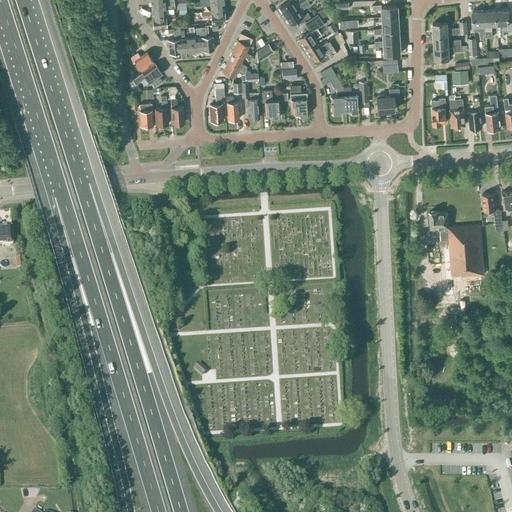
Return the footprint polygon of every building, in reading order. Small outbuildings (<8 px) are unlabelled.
[(210,11),(224,10),(222,0),(210,0),(200,1),(200,6),(209,5),(210,11)] [(284,15),(307,0),(299,0),(297,1),(296,0),(288,0),(278,7),(284,15)] [(309,4),(307,0),(284,15),(290,24),(298,19),(300,23),(310,16),(307,12),(302,15),(299,11),(309,4)] [(165,15),(165,9),(174,8),(174,3),(151,5),(152,16),(165,15)] [(187,14),(186,3),(178,3),(179,14),(187,14)] [(372,18),(397,17),(396,5),(381,6),(381,4),(372,5),(372,10),(380,9),(381,16),(372,17),(372,18)] [(327,14),(332,11),(329,5),(323,9),(327,14)] [(491,24),(497,24),(496,9),(484,10),(486,37),(492,37),(491,24)] [(508,9),(496,9),(497,24),(497,29),(498,37),(504,36),(503,29),(503,24),(509,23),(508,9)] [(224,10),(210,11),(201,12),(201,17),(210,16),(211,23),(225,21),(224,10)] [(480,38),(486,37),(484,10),(472,11),(473,31),(479,31),(480,38)] [(175,19),(175,15),(175,14),(173,14),(165,15),(152,16),(153,28),(166,26),(166,20),(175,19)] [(306,49),(317,42),(314,38),(320,34),(316,27),(323,23),(317,14),(305,22),(310,30),(299,38),(306,49)] [(373,31),(398,29),(397,17),(372,18),(372,22),(381,21),(381,28),(373,29),(373,31)] [(447,34),(467,33),(466,21),(459,21),(459,27),(447,28),(447,22),(432,23),(433,35),(447,34)] [(191,51),(202,50),(200,27),(195,28),(196,37),(190,37),(191,51)] [(200,27),(202,50),(214,49),(212,35),(205,36),(205,27),(200,27)] [(168,53),(180,52),(178,29),(173,29),(174,39),(167,39),(168,53)] [(191,51),(190,37),(183,38),(183,29),(178,29),(180,52),(191,51)] [(374,43),(398,42),(398,29),(373,31),(373,33),(381,33),(382,40),(374,41),(374,43)] [(357,30),(347,30),(348,42),(358,42),(357,30)] [(317,42),(306,49),(313,60),(324,53),(330,49),(332,52),(339,47),(338,46),(344,42),(339,33),(333,37),(332,36),(325,41),(325,42),(319,46),(317,42)] [(448,46),(447,34),(433,35),(434,47),(448,46)] [(260,46),(264,43),(260,37),(256,40),(260,46)] [(232,50),(237,53),(250,59),(251,55),(245,52),(248,45),(237,40),(232,50)] [(398,42),(374,43),(374,45),(382,45),(383,55),(399,54),(398,42)] [(131,55),(136,52),(131,43),(126,47),(131,55)] [(257,61),(272,51),(268,44),(256,51),(257,61)] [(448,46),(434,47),(434,59),(449,58),(448,52),(461,51),(468,51),(467,45),(461,45),(453,45),(448,46)] [(245,69),(245,68),(246,66),(240,63),(243,56),(237,53),(232,50),(227,60),(245,69)] [(488,62),(500,61),(499,50),(487,51),(488,62)] [(153,61),(146,51),(140,56),(137,52),(129,57),(132,61),(131,61),(132,63),(135,61),(141,70),(153,61)] [(244,72),(245,69),(227,60),(222,71),(234,77),(237,69),(244,72)] [(455,70),(470,68),(469,61),(455,64),(455,70)] [(149,82),(162,73),(154,63),(141,72),(142,72),(128,82),(131,86),(135,84),(145,76),(149,82)] [(343,87),(341,83),(340,83),(330,66),(320,72),(323,78),(327,75),(333,88),(336,88),(337,96),(330,96),(331,112),(332,112),(332,114),(339,113),(339,111),(340,111),(340,110),(345,109),(343,87)] [(479,81),(489,80),(487,67),(477,68),(479,81)] [(245,69),(244,72),(245,73),(242,73),(242,79),(246,79),(246,80),(257,80),(257,72),(250,72),(250,70),(245,68),(245,69)] [(296,69),(281,70),(282,78),(296,77),(296,69)] [(456,85),(468,84),(469,84),(468,70),(452,71),(453,85),(456,85)] [(436,83),(442,83),(442,89),(447,88),(446,74),(436,75),(436,83)] [(241,92),(241,97),(246,97),(248,118),(259,117),(257,93),(248,93),(247,81),(240,82),(241,92)] [(360,101),(368,101),(366,81),(358,81),(360,101)] [(233,93),(241,92),(240,82),(232,83),(233,93)] [(343,87),(345,109),(349,109),(349,111),(350,111),(350,113),(357,112),(357,110),(358,110),(357,94),(350,95),(350,86),(347,87),(346,83),(341,83),(343,87)] [(300,92),(299,84),(289,85),(290,95),(289,95),(290,106),(292,106),(293,113),(298,113),(298,114),(299,114),(299,116),(306,116),(306,114),(307,114),(306,92),(300,92)] [(221,103),(221,96),(224,96),(223,87),(214,88),(215,100),(216,100),(216,103),(209,104),(210,120),(215,120),(216,121),(219,121),(219,120),(222,119),(221,103)] [(393,110),(393,96),(399,96),(398,88),(388,89),(389,96),(384,96),(383,95),(377,95),(378,97),(376,97),(377,111),(393,110)] [(271,100),(270,90),(261,90),(262,102),(264,101),(265,115),(270,115),(270,116),(271,116),(271,118),(278,118),(278,116),(279,116),(278,100),(271,100)] [(487,129),(500,128),(496,94),(489,95),(491,104),(484,105),(487,129)] [(155,124),(168,123),(166,95),(160,96),(161,107),(154,108),(155,124)] [(233,102),(232,95),(226,96),(227,119),(230,119),(231,120),(234,120),(235,119),(239,118),(237,102),(233,102)] [(437,124),(438,123),(442,123),(442,122),(446,122),(445,107),(445,97),(439,98),(439,99),(431,100),(433,123),(435,123),(436,124),(437,124)] [(479,102),(478,97),(472,97),(473,102),(473,106),(475,106),(475,111),(468,112),(470,128),(482,126),(479,102)] [(511,102),(509,103),(508,97),(503,98),(507,127),(511,126),(511,102)] [(176,107),(176,98),(170,98),(171,107),(172,123),(177,123),(180,123),(181,122),(184,122),(183,106),(176,107)] [(458,126),(458,125),(464,125),(462,98),(450,99),(450,109),(451,126),(455,126),(458,126)] [(140,125),(153,124),(151,103),(139,104),(139,110),(140,125)] [(511,217),(511,216),(511,190),(501,192),(504,209),(510,208),(511,210),(511,217)] [(495,204),(494,193),(482,194),(483,210),(493,210),(496,230),(503,230),(500,211),(496,209),(496,204),(495,204)] [(440,240),(438,240),(438,243),(448,242),(450,274),(461,274),(461,276),(484,274),(480,224),(448,227),(447,212),(438,212),(438,211),(429,211),(430,228),(439,228),(440,240)] [(0,228),(0,246),(12,246),(11,228),(0,228)] [(201,376),(205,371),(197,364),(193,369),(201,376)]
